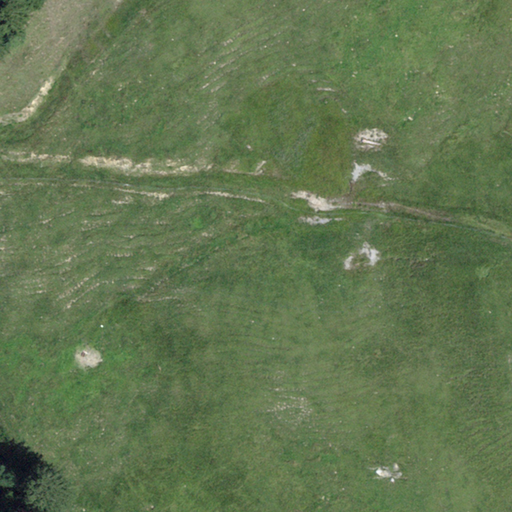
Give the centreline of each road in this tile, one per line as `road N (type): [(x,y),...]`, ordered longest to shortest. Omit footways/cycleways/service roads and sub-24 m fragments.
road 1 (track): [(0,163),(228,180),(511,229)]
road 2 (track): [(134,0),(41,115),(0,135)]
